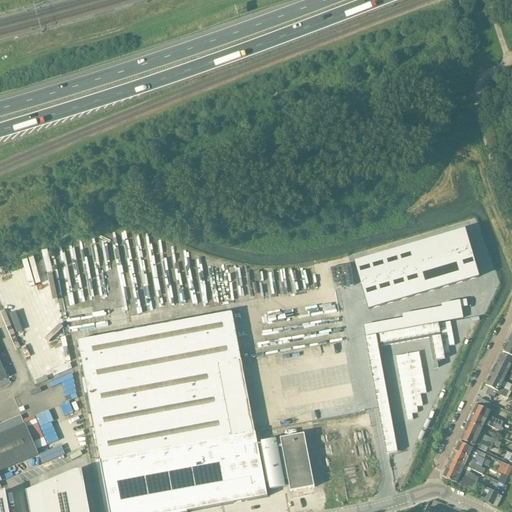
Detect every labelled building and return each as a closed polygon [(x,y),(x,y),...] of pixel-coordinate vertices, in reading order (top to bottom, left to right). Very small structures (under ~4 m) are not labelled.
[(465,231),(452,235),(458,258),(472,254),(465,231)] [(452,235),(438,239),(445,262),(458,258),(452,235)] [(438,239),(424,243),(431,266),(445,262),(438,239)] [(424,243),(410,247),(417,270),(431,266),(424,243)] [(410,247),(396,251),(403,274),(417,270),(410,247)] [(396,251),(382,255),(389,278),(403,274),(396,251)] [(472,254),(458,258),(465,282),(479,278),(472,254)] [(382,255),(369,259),(376,283),(389,278),(382,255)] [(458,258),(445,262),(452,286),(465,282),(458,258)] [(369,259),(355,263),(362,287),(376,283),(369,259)] [(445,262),(431,266),(438,290),(452,286),(445,262)] [(350,266),(331,269),(334,284),(341,283),(342,289),(354,287),(350,266)] [(431,266),(417,270),(424,294),(438,290),(431,266)] [(417,270),(403,274),(410,298),(424,294),(417,270)] [(403,274),(389,278),(396,302),(410,298),(403,274)] [(389,278),(376,283),(382,306),(396,302),(389,278)] [(376,283),(362,287),(369,310),(382,306),(376,283)] [(460,301),(451,303),(454,320),(463,319),(461,307),(460,301)] [(451,303),(442,305),(442,308),(445,322),(454,320),(451,303)] [(442,308),(436,309),(438,323),(445,322),(442,308)] [(436,309),(429,310),(432,324),(438,323),(436,309)] [(429,310),(422,311),(425,326),(432,324),(429,310)] [(422,311),(416,312),(418,327),(425,326),(422,311)] [(233,312),(79,341),(110,511),(183,511),(268,496),(266,484),(270,483),(271,491),(286,488),(285,481),(289,480),(291,492),(315,487),(305,434),(281,439),(282,440),(277,441),(277,439),(262,442),(262,444),(258,445),(233,312)] [(416,312),(409,314),(412,328),(418,327),(416,312)] [(409,314),(403,315),(403,319),(405,329),(412,328),(409,314)] [(403,319),(397,320),(399,331),(405,329),(403,319)] [(397,320),(390,321),(392,332),(399,331),(397,320)] [(390,321),(383,323),(385,333),(392,332),(390,321)] [(450,322),(365,338),(387,455),(401,452),(381,347),(429,338),(433,362),(445,360),(444,354),(450,353),(449,347),(455,346),(450,322)] [(383,323),(377,324),(379,334),(385,333),(383,323)] [(377,324),(370,325),(372,335),(379,334),(377,324)] [(370,325),(364,326),(366,337),(372,335),(370,325)] [(419,353),(407,355),(408,361),(420,358),(419,353)] [(511,358),(502,354),(497,364),(509,370),(510,370),(511,367),(511,358)] [(407,355),(395,357),(397,363),(408,361),(407,355)] [(420,358),(408,361),(409,366),(421,364),(420,358)] [(408,361),(397,363),(398,369),(409,366),(408,361)] [(421,364),(409,366),(411,372),(422,370),(421,364)] [(497,364),(492,375),(504,381),(506,377),(509,379),(511,381),(511,373),(511,374),(511,373),(511,372),(509,371),(510,370),(509,370),(497,364)] [(409,366),(398,369),(399,374),(411,372),(409,366)] [(422,370),(411,372),(412,378),(423,376),(422,370)] [(411,372),(399,374),(400,380),(412,378),(411,372)] [(492,375),(486,385),(490,387),(498,391),(499,392),(501,388),(511,393),(511,390),(511,385),(504,382),(504,381),(492,375)] [(423,376),(412,378),(413,384),(424,382),(423,376)] [(412,378),(400,380),(401,386),(413,384),(412,378)] [(424,382),(413,384),(414,390),(426,388),(424,382)] [(413,384),(401,386),(402,392),(414,390),(413,384)] [(498,391),(490,387),(487,394),(495,398),(498,391)] [(426,388),(414,390),(415,396),(421,395),(427,394),(426,388)] [(414,390),(402,392),(403,398),(415,396),(414,390)] [(415,396),(403,398),(404,404),(416,402),(415,396)] [(416,402),(404,404),(405,410),(417,408),(416,402)] [(477,405),(473,413),(499,426),(501,427),(503,423),(489,417),(489,416),(491,411),(477,405)] [(473,413),(469,422),(483,428),(485,425),(492,428),(497,430),(499,426),(473,413)] [(0,482),(1,482),(0,478),(0,471),(39,455),(36,450),(25,424),(24,424),(21,416),(0,425),(0,432),(1,434),(0,434),(0,482)] [(329,445),(339,442),(334,421),(307,428),(318,474),(344,468),(341,456),(332,458),(329,445)] [(469,422),(465,431),(493,444),(495,441),(481,434),(481,433),(483,428),(469,422)] [(465,431),(461,440),(475,446),(474,448),(479,450),(481,446),(490,450),(493,445),(493,444),(465,431)] [(485,460),(478,457),(471,454),(474,449),(460,442),(456,451),(483,464),(485,460)] [(491,473),(481,468),(483,464),(456,451),(452,460),(488,477),(491,473)] [(452,460),(447,468),(477,483),(479,477),(475,475),(476,474),(464,469),(465,467),(488,478),(488,477),(452,460)] [(511,468),(501,463),(498,471),(509,476),(511,468)] [(443,477),(457,484),(458,483),(473,490),(477,483),(447,468),(443,477)] [(75,471),(26,492),(30,511),(89,511),(82,470),(75,471)] [(498,482),(504,485),(509,476),(498,471),(497,472),(501,474),(498,482)] [(0,511),(10,511),(7,493),(3,484),(0,485),(0,511)] [(490,490),(485,501),(493,505),(498,495),(498,494),(490,490)]
